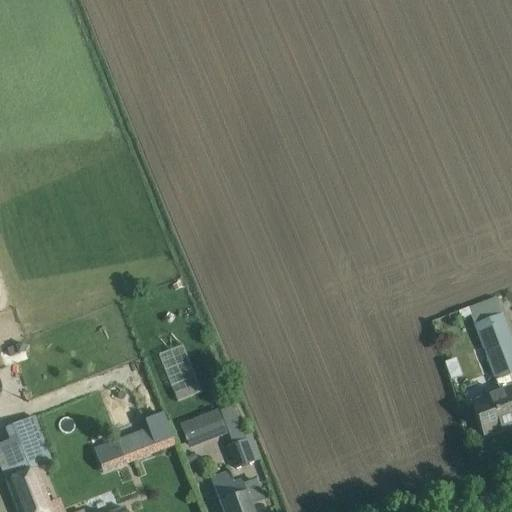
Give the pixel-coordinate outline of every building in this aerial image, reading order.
[(511,385),(509,377),(511,375),(511,342),(494,297),(466,308),(498,392),(470,403),(483,436),(511,425),(511,385)] [(217,412),(180,426),(189,450),(225,436),(228,435),(232,444),(228,446),(226,446),(235,468),(253,461),(235,414),(232,407),(220,412),(222,419),(220,420),(217,412)] [(148,430),(96,450),(105,474),(157,454),(175,447),(162,412),(144,419),(148,430)] [(50,511),(35,470),(39,468),(30,444),(0,455),(0,470),(5,482),(6,481),(18,511),(50,511)] [(229,472),(209,479),(222,511),(252,511),(241,482),(234,485),(229,472)]
